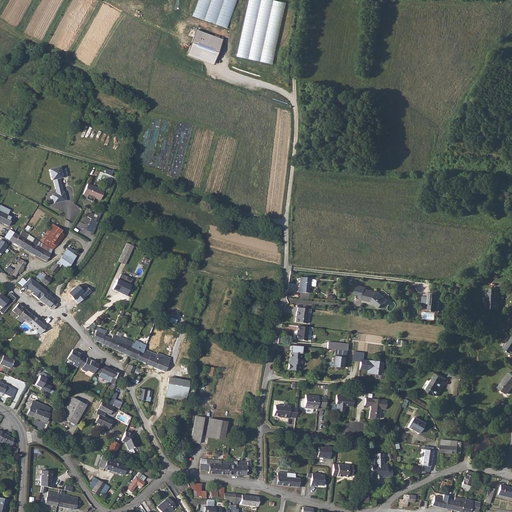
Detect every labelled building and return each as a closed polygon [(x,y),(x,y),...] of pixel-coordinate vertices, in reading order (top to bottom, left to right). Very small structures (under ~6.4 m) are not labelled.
[(60,167),(49,169),(52,179),(54,179),(57,193),(63,192),(59,177),(67,176),(65,169),(60,170),(60,167)] [(95,198),(100,200),(103,193),(104,191),(87,184),(83,195),(87,196),(87,198),(93,201),(95,198)] [(57,193),(52,195),(55,203),(67,200),(64,192),(63,192),(57,193)] [(0,222),(7,226),(12,217),(8,215),(10,210),(0,204),(0,222)] [(92,219),(87,230),(93,233),(100,216),(90,212),(88,217),(92,219)] [(40,242),(52,250),(65,233),(53,224),(40,242)] [(10,229),(4,237),(10,241),(13,243),(12,244),(17,247),(18,246),(25,250),(34,238),(22,230),(18,235),(10,229)] [(34,238),(25,250),(45,262),(52,250),(40,242),(39,241),(34,238)] [(0,239),(0,252),(2,254),(8,244),(0,239)] [(126,243),(118,262),(125,265),(127,259),(133,247),(126,243)] [(68,247),(59,261),(69,269),(77,256),(74,254),(75,251),(68,247)] [(14,270),(11,274),(15,276),(17,272),(19,274),(26,262),(20,259),(19,262),(14,270)] [(14,270),(7,266),(3,272),(7,275),(9,273),(11,274),(14,270)] [(117,279),(112,289),(126,296),(131,285),(129,285),(132,279),(121,274),(118,279),(117,279)] [(41,280),(40,281),(46,285),(48,282),(50,280),(50,279),(45,275),(41,280)] [(32,294),(39,299),(45,292),(47,289),(30,277),(22,286),(26,290),(28,288),(33,292),(32,294)] [(297,292),(299,292),(308,293),(309,293),(310,278),(300,277),(299,288),(297,288),(297,292)] [(70,279),(65,287),(71,290),(76,282),(70,279)] [(79,285),(70,293),(78,303),(92,292),(88,287),(84,290),(79,285)] [(374,304),(379,308),(383,304),(385,303),(388,300),(378,292),(366,289),(366,288),(366,287),(358,285),(355,294),(364,296),(363,300),(372,302),(374,304)] [(488,292),(488,308),(499,308),(499,292),(497,292),(498,288),(490,288),(490,292),(488,292)] [(45,292),(39,299),(49,307),(50,306),(53,309),(58,304),(54,301),(55,300),(45,292)] [(440,293),(428,292),(427,297),(424,297),(424,303),(429,304),(429,310),(439,311),(440,293)] [(0,311),(3,314),(17,298),(10,293),(6,297),(2,293),(0,295),(0,305),(2,308),(0,310),(0,311)] [(16,318),(21,322),(24,320),(29,313),(18,303),(12,310),(18,316),(16,318)] [(297,312),(296,316),(307,317),(308,313),(310,314),(311,309),(298,308),(297,312)] [(29,313),(24,320),(40,334),(46,327),(29,313)] [(462,313),(459,316),(465,323),(468,321),(462,313)] [(60,317),(49,333),(52,335),(49,339),(53,342),(67,322),(60,317)] [(93,321),(88,326),(91,329),(96,324),(93,321)] [(308,327),(297,326),(295,340),(306,341),(308,327)] [(98,327),(92,339),(107,346),(111,338),(104,335),(106,330),(98,327)] [(107,346),(115,350),(120,337),(113,333),(111,338),(107,346)] [(120,337),(115,350),(128,356),(134,343),(120,337)] [(134,343),(128,356),(136,359),(139,352),(142,353),(144,349),(145,345),(137,342),(136,343),(134,343)] [(288,362),(287,369),(299,370),(299,364),(301,364),(302,358),(300,358),(301,353),(301,346),(291,345),(290,350),(291,350),(291,352),(290,352),(289,359),(290,359),(290,362),(288,362)] [(142,353),(139,361),(140,361),(165,371),(171,357),(168,356),(168,354),(166,353),(165,355),(157,352),(156,354),(144,349),(142,353)] [(72,350),(66,359),(75,363),(74,365),(78,367),(84,357),(72,350)] [(360,361),(359,369),(369,371),(369,372),(379,374),(380,362),(363,360),(364,352),(354,351),(353,360),(360,361)] [(0,354),(0,364),(10,368),(13,360),(0,354)] [(334,355),(333,366),(343,368),(344,357),(334,355)] [(114,371),(87,359),(82,369),(87,372),(88,370),(94,373),(95,371),(101,373),(99,376),(108,381),(107,382),(111,383),(109,387),(113,389),(115,385),(116,385),(121,374),(115,371),(114,371)] [(129,364),(125,371),(131,374),(134,367),(129,364)] [(136,367),(133,374),(136,376),(138,372),(139,373),(141,369),(136,367)] [(42,372),(35,385),(41,388),(41,390),(48,393),(52,385),(46,383),(50,375),(42,372)] [(434,377),(427,390),(437,396),(440,391),(439,390),(444,382),(443,382),(445,378),(435,372),(432,376),(434,377)] [(511,372),(510,372),(500,386),(503,388),(503,389),(508,393),(511,387),(511,372)] [(168,377),(164,397),(185,400),(189,381),(168,377)] [(3,394),(3,393),(13,397),(15,391),(13,390),(13,388),(11,387),(10,387),(4,384),(5,382),(0,380),(0,395),(1,396),(2,394),(3,394)] [(138,398),(145,400),(146,396),(150,397),(152,391),(140,388),(138,398)] [(318,396),(305,395),(304,406),(305,408),(316,409),(317,406),(325,407),(325,398),(317,397),(318,396)] [(341,397),(335,396),(335,404),(336,404),(335,414),(340,414),(343,412),(344,406),(345,405),(346,405),(347,406),(351,406),(352,400),(349,400),(349,395),(341,395),(341,397)] [(72,397),(61,417),(75,424),(86,405),(72,397)] [(385,400),(364,398),(363,405),(370,406),(369,410),(368,410),(368,418),(372,419),(373,418),(378,419),(379,409),(384,409),(385,400)] [(102,400),(95,413),(98,415),(95,422),(108,428),(112,420),(104,416),(106,412),(110,414),(114,407),(107,404),(105,403),(106,401),(103,399),(102,400)] [(112,405),(119,408),(121,402),(114,399),(112,405)] [(51,408),(34,401),(27,414),(45,422),(49,413),(51,408)] [(282,406),(274,405),(273,416),(281,417),(287,418),(288,417),(295,418),(296,407),(289,407),(289,405),(283,405),(282,406)] [(196,416),(191,442),(208,445),(209,437),(224,440),(227,421),(209,418),(205,436),(201,436),(204,417),(196,416)] [(413,417),(407,427),(418,433),(424,424),(413,417)] [(125,431),(121,441),(125,442),(128,450),(137,446),(135,441),(134,440),(133,438),(134,438),(133,434),(125,431)] [(7,435),(4,442),(11,445),(14,439),(7,435)] [(458,441),(442,439),(440,452),(461,454),(462,446),(462,442),(458,441)] [(112,441),(107,452),(114,455),(119,444),(112,441)] [(331,447),(319,446),(317,457),(324,457),(324,458),(329,458),(330,457),(334,457),(334,448),(331,448),(331,447)] [(424,449),(422,465),(430,466),(432,451),(424,449)] [(371,465),(371,476),(372,476),(372,477),(376,478),(380,476),(380,478),(389,477),(390,475),(390,468),(385,468),(385,466),(386,465),(386,463),(383,463),(383,458),(382,458),(382,453),(375,453),(375,458),(374,458),(374,465),(371,465)] [(102,455),(98,467),(123,475),(125,471),(131,473),(132,468),(126,466),(115,463),(117,459),(102,455)] [(199,471),(207,471),(208,471),(208,473),(218,474),(227,474),(227,461),(227,460),(218,460),(200,458),(199,471)] [(227,461),(227,474),(238,474),(239,465),(240,465),(240,461),(233,461),(233,460),(227,460),(227,461)] [(239,465),(238,474),(247,475),(247,469),(249,469),(249,462),(240,461),(240,465),(239,465)] [(353,465),(333,463),(331,475),(341,476),(341,475),(341,474),(343,474),(344,476),(347,477),(347,474),(352,474),(353,465)] [(474,473),(467,470),(463,480),(469,483),(474,473)] [(50,471),(40,471),(39,486),(40,486),(52,488),(52,482),(50,482),(50,471)] [(294,473),(276,471),(276,475),(272,474),(271,483),(275,484),(298,487),(298,485),(302,485),(302,478),(294,477),(294,473)] [(311,478),(310,485),(323,486),(324,474),(317,474),(317,473),(307,472),(307,477),(311,478)] [(135,476),(123,493),(128,496),(131,492),(131,493),(137,485),(141,487),(144,482),(135,476)] [(94,477),(88,486),(92,488),(90,491),(98,495),(100,492),(104,494),(109,486),(94,477)] [(201,483),(194,483),(194,498),(206,498),(206,491),(201,491),(201,483)] [(511,487),(500,485),(498,494),(511,498),(511,487)] [(489,487),(484,502),(489,503),(494,488),(489,487)] [(46,498),(45,498),(44,504),(75,509),(76,506),(79,506),(79,501),(76,501),(77,498),(69,496),(47,492),(46,498)] [(234,501),(233,503),(237,504),(238,502),(240,502),(240,504),(257,507),(258,497),(235,494),(234,501)] [(408,495),(407,502),(414,503),(414,499),(418,500),(418,499),(420,499),(420,496),(415,496),(415,495),(408,494),(408,495)] [(399,499),(398,506),(407,507),(407,502),(408,495),(404,495),(403,495),(402,500),(399,499)] [(446,499),(444,508),(451,510),(453,501),(450,500),(451,496),(447,495),(446,499)] [(446,499),(434,496),(432,505),(444,508),(446,499)] [(168,497),(156,507),(160,511),(168,511),(175,506),(168,497)] [(453,501),(451,510),(460,511),(461,511),(465,499),(460,498),(459,502),(457,502),(458,498),(454,497),(453,501)] [(465,499),(461,511),(469,511),(470,511),(474,511),(476,511),(479,502),(465,499)]
